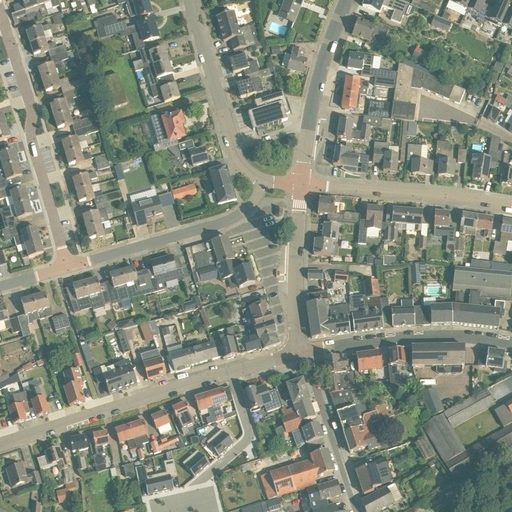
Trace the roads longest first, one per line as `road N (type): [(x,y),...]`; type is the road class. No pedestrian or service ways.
road 1 (tertiary): [(0,445),(229,370)]
road 2 (residential): [(68,265),(0,46)]
road 3 (residential): [(68,265),(224,221),(255,200),(264,180)]
road 4 (residential): [(511,343),(444,336),(299,350)]
road 5 (residential): [(511,205),(301,184)]
road 6 (residential): [(264,180),(235,153),(189,0)]
road 7 (tertiary): [(301,184),(313,99),(346,0)]
road 8 (residential): [(357,511),(311,364),(299,350)]
road 9 (tertiary): [(299,350),(301,184)]
road 10 (residential): [(229,370),(249,437),(199,481),(204,503)]
